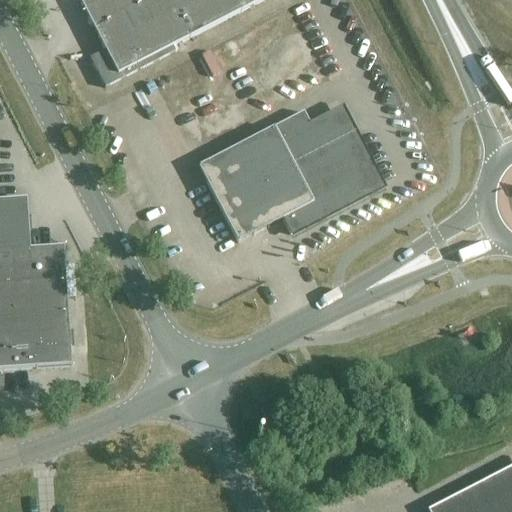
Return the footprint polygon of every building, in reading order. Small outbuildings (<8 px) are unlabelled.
[(105,52),(89,60),(105,89),(174,54),(172,48),(265,0),(89,0),(80,5),(105,52)] [(231,41),(217,50),(231,72),(245,62),(231,41)] [(274,130),(198,169),(237,245),(282,221),(290,236),(380,189),(341,113),(311,129),(303,114),(274,130)] [(0,371),(70,367),(64,267),(63,249),(29,251),(26,201),(0,202),(0,371)] [(326,377),(312,384),(317,392),(330,385),(326,377)] [(283,413),(277,402),(260,411),(265,422),(283,413)] [(511,511),(511,473),(437,511),(511,511)]
